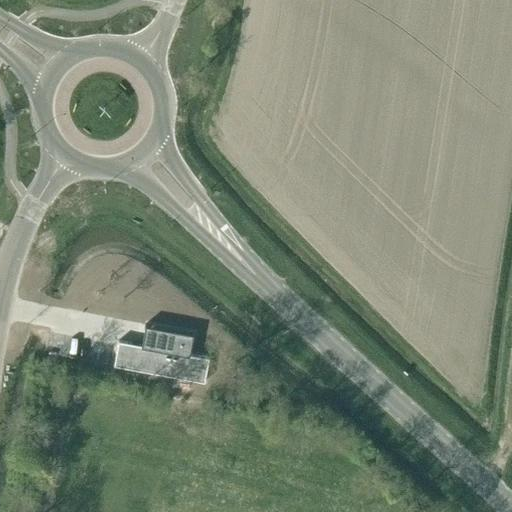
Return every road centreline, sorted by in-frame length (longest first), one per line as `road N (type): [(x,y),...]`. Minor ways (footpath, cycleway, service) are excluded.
road 1 (primary): [(511,510),(268,286)]
road 2 (primary): [(121,165),(268,286)]
road 3 (primary): [(268,286),(154,137)]
road 4 (secondary): [(0,293),(31,208),(66,157)]
